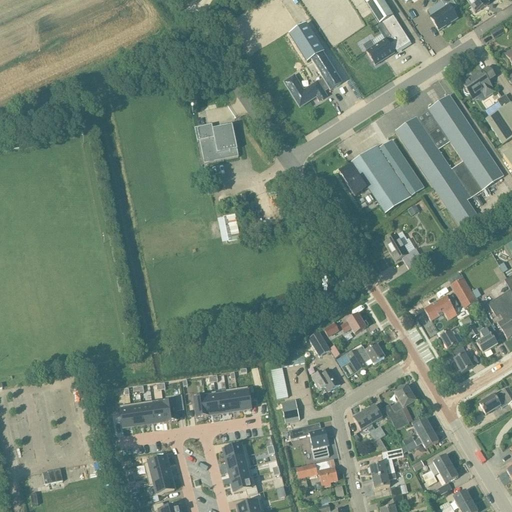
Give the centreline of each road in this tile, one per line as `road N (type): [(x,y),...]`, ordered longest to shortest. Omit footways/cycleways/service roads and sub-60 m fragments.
road 1 (unclassified): [(415,360),(285,163)]
road 2 (unclassified): [(285,163),(469,41)]
road 3 (residential): [(361,511),(338,407),(415,360)]
road 4 (unclassified): [(285,163),(176,0)]
road 5 (unclassified): [(503,511),(442,407)]
